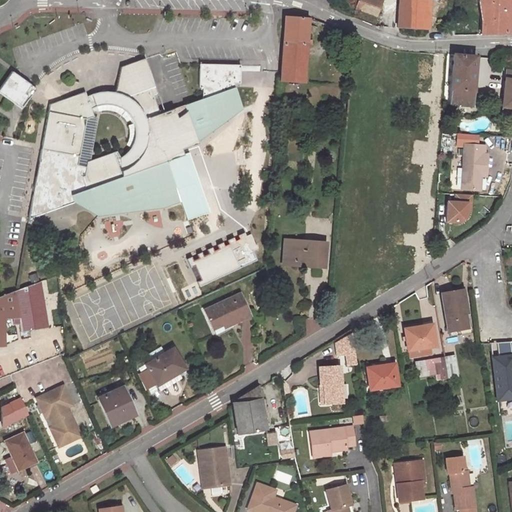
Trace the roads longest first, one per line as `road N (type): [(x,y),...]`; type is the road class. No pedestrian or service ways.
road 1 (unclassified): [(133,448),(481,239)]
road 2 (unclassified): [(511,42),(405,44),(317,11)]
road 3 (unclassified): [(26,511),(133,448)]
